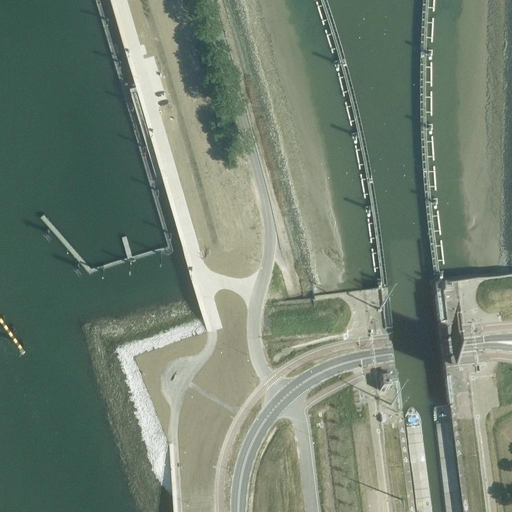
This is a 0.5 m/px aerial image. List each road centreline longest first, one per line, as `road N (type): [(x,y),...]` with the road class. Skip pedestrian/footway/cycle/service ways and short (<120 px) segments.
road 1 (unclassified): [(285,398),(253,343),(267,216),(210,0)]
road 2 (unknown): [(0,418),(263,368)]
road 3 (secondary): [(285,398),(344,361),(511,343)]
road 4 (secondary): [(236,511),(248,451),(285,398)]
